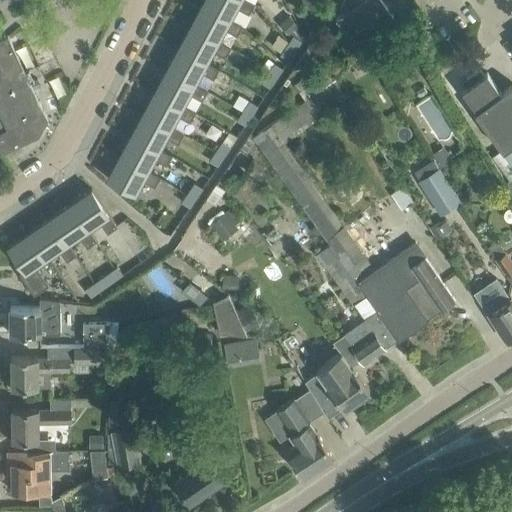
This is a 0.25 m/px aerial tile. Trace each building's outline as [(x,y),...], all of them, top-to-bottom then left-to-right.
[(255,2),(250,0),(204,0),(203,2),(230,17),(236,6),(249,13),(255,2)] [(349,36),(372,19),(388,7),(383,0),(344,0),(341,6),(345,11),(336,18),(349,36)] [(243,24),(230,17),(203,2),(192,24),(218,39),(224,27),(237,34),(243,24)] [(291,39),(297,48),(305,36),(291,9),(278,16),(287,33),(290,31),(293,36),(291,39)] [(226,56),(231,46),(218,39),(192,24),(180,46),(207,60),(213,49),(226,56)] [(0,147),(2,152),(39,135),(48,118),(30,81),(34,79),(34,78),(33,78),(29,70),(30,70),(29,69),(25,71),(8,34),(0,38),(0,147)] [(290,60),(297,48),(291,39),(281,53),(290,60)] [(214,78),(220,67),(207,60),(180,46),(168,67),(195,82),(201,70),(214,78)] [(284,69),(283,68),(275,63),(272,67),(281,73),(284,69)] [(208,89),(195,82),(168,67),(156,89),(183,103),(189,92),(202,99),(208,89)] [(272,87),(281,73),(272,67),(263,81),(272,87)] [(306,99),(253,136),(330,243),(358,283),(377,269),(285,143),(348,96),(330,68),(318,75),(314,71),(295,85),(306,99)] [(484,74),(480,69),(463,81),(467,87),(463,90),(477,109),(475,110),(503,150),(511,143),(511,83),(501,91),(487,72),(484,74)] [(196,110),(183,103),(156,89),(145,110),(171,125),(177,114),(190,121),(196,110)] [(252,116),(259,106),(250,100),(244,110),(252,116)] [(184,132),(171,125),(145,110),(133,132),(160,147),(166,135),(179,142),(184,132)] [(247,125),(252,116),(244,110),(238,119),(247,125)] [(217,149),(226,155),(238,136),(229,131),(217,149)] [(173,154),(160,147),(133,132),(121,154),(148,168),(154,157),(167,164),(173,154)] [(442,146),(433,152),(441,165),(451,159),(442,146)] [(219,166),(226,155),(217,149),(210,160),(219,166)] [(161,175),(148,168),(121,154),(108,178),(135,192),(142,179),(155,186),(161,175)] [(462,202),(440,166),(418,180),(441,215),(462,202)] [(197,199),(204,188),(196,182),(188,193),(197,199)] [(392,193),(402,209),(414,201),(403,185),(392,193)] [(92,188),(71,202),(89,227),(99,220),(108,232),(118,225),(92,188)] [(191,208),(197,199),(188,193),(182,202),(191,208)] [(97,239),(89,227),(71,202),(51,216),(69,241),(79,234),(88,246),(97,239)] [(231,208),(211,223),(223,240),(239,228),(236,224),(241,220),(231,208)] [(69,241),(51,216),(30,231),(47,256),(59,248),(67,260),(77,253),(69,241)] [(431,228),(436,237),(438,240),(448,233),(452,228),(446,219),(440,219),(429,226),(431,228)] [(35,264),(47,256),(30,231),(8,245),(24,269),(19,272),(34,294),(49,284),(35,264)] [(511,259),(498,239),(488,246),(511,279),(511,280),(511,259)] [(387,282),(367,296),(398,339),(455,299),(444,282),(415,242),(402,251),(390,260),(399,273),(387,282)] [(330,243),(317,254),(354,305),(356,304),(366,318),(344,333),(334,340),(343,353),(352,365),(362,359),(365,362),(398,339),(367,296),(358,283),(330,243)] [(101,290),(113,281),(123,274),(117,266),(95,282),(101,290)] [(510,298),(503,288),(494,294),(479,272),(465,281),(473,293),(475,291),(507,340),(511,336),(511,299),(511,297),(510,298)] [(240,276),(224,273),(222,286),(238,289),(240,276)] [(106,298),(101,290),(95,282),(86,288),(97,304),(106,298)] [(248,334),(228,292),(213,299),(220,330),(248,334)] [(237,308),(247,330),(260,324),(250,302),(237,308)] [(11,334),(40,333),(41,333),(40,316),(60,316),(60,305),(40,305),(11,305),(11,334)] [(84,345),(89,344),(116,344),(116,322),(84,322),(84,345)] [(122,331),(120,349),(142,351),(144,334),(122,331)] [(237,341),(224,343),(228,366),(241,364),(239,354),(237,341)] [(81,358),(90,358),(89,344),(84,345),(48,345),(48,356),(12,356),(12,386),(51,386),(51,370),(82,370),(81,358)] [(308,377),(305,380),(309,387),(324,411),(329,417),(343,407),(344,408),(370,390),(358,374),(352,365),(343,353),(330,362),(308,377)] [(294,396),(276,408),(293,433),(298,430),(303,439),(287,450),(293,459),(298,467),(304,476),(334,456),(328,447),(323,440),(310,420),(324,411),(309,387),(294,396)] [(72,422),(72,406),(85,406),(85,397),(50,398),(51,408),(12,408),(13,438),(27,438),(27,451),(34,450),(56,450),(56,449),(56,438),(39,438),(39,422),(72,422)] [(142,461),(135,425),(129,426),(130,402),(113,401),(111,431),(118,466),(142,461)] [(204,454),(192,437),(180,419),(165,430),(177,447),(175,448),(190,469),(175,480),(190,502),(222,479),(205,454),(204,454)] [(104,435),(90,434),(89,448),(104,448),(104,435)] [(39,495),(40,495),(39,468),(69,468),(69,449),(56,449),(56,450),(34,450),(34,462),(13,462),(13,491),(24,491),(24,495),(39,495)] [(108,467),(105,449),(91,451),(95,479),(116,476),(115,466),(108,467)] [(40,495),(39,495),(39,504),(53,504),(52,500),(52,495),(40,495)] [(117,511),(116,503),(118,503),(118,502),(88,507),(89,509),(70,511),(117,511)]
